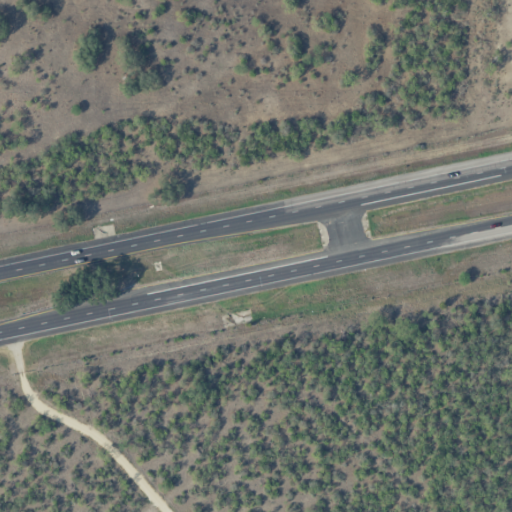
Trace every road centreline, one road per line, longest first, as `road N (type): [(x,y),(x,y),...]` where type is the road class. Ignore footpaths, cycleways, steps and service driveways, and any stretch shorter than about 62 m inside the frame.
road 1 (trunk): [(0,331),(511,223)]
road 2 (trunk): [(511,164),(0,272)]
